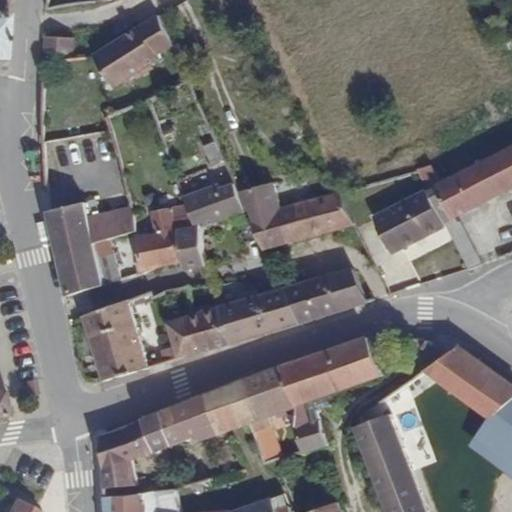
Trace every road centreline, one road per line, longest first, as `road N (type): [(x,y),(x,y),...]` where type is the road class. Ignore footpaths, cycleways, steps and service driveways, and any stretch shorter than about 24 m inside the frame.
road 1 (tertiary): [(71,419),(392,314),(464,321)]
road 2 (tertiary): [(71,419),(15,167),(17,108)]
